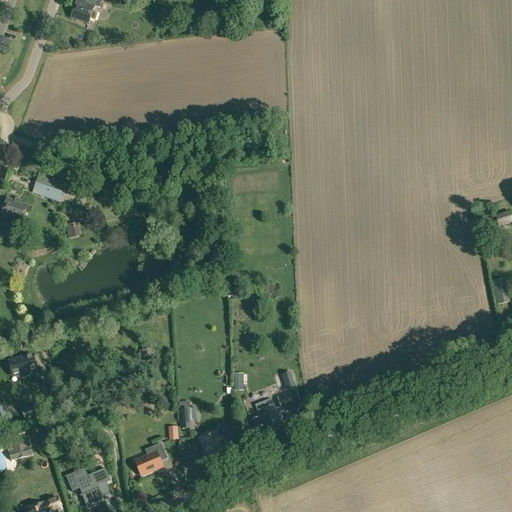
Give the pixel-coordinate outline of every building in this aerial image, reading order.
[(76,0),(71,18),(89,24),(91,19),(95,20),(98,13),(93,11),(95,7),(100,8),(102,2),(103,2),(103,0),(87,0),(86,3),(79,0),(76,0)] [(63,172),(87,179),(91,165),(68,158),(63,172)] [(54,200),(59,202),(65,184),(61,183),(62,178),(46,173),(44,176),(39,175),(33,193),(54,200)] [(67,191),(84,198),(88,187),(71,181),(67,191)] [(1,216),(22,223),(28,205),(7,198),(1,216)] [(495,216),(499,227),(511,222),(511,217),(510,211),(495,216)] [(67,224),(69,238),(83,236),(80,222),(67,224)] [(492,281),(497,304),(511,302),(506,278),(492,281)] [(152,359),(151,349),(143,350),(144,360),(152,359)] [(32,356),(8,363),(12,374),(17,372),(18,374),(21,373),(22,377),(29,375),(28,372),(35,369),(32,356)] [(295,387),(290,373),(282,375),(287,389),(295,387)] [(234,374),(235,391),(244,391),(244,374),(234,374)] [(277,397),(281,409),(300,403),(296,388),(281,392),(282,395),(277,397)] [(263,426),(265,432),(282,425),(279,419),(282,418),(279,408),(276,409),(274,405),(272,399),(256,405),(258,411),(257,411),(259,418),(252,420),(255,429),(263,426)] [(36,406),(22,410),(25,419),(38,416),(36,406)] [(178,409),(180,430),(192,429),(191,408),(178,409)] [(199,438),(208,462),(225,456),(216,432),(199,438)] [(6,443),(11,461),(34,455),(31,445),(30,446),(28,437),(6,443)] [(135,461),(141,477),(163,468),(155,447),(146,451),(148,456),(135,461)] [(93,474),(93,473),(92,473),(92,474),(85,477),(83,471),(85,470),(84,469),(65,477),(65,478),(66,478),(72,492),(80,489),(82,495),(80,495),(81,497),(83,496),(88,509),(104,502),(104,503),(105,502),(102,496),(109,492),(105,483),(110,481),(105,469),(93,474)] [(53,511),(62,509),(57,498),(36,506),(35,505),(24,509),(25,511),(53,511)]
